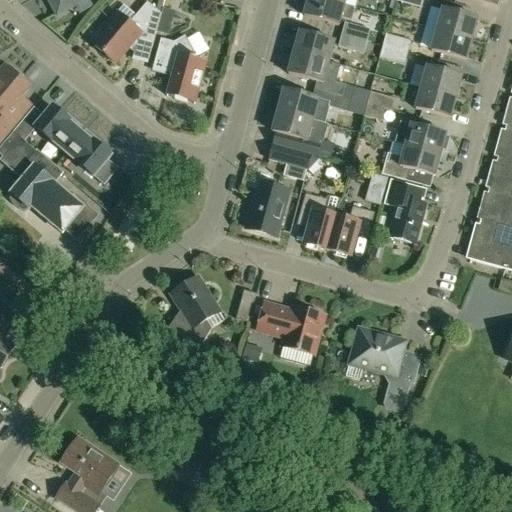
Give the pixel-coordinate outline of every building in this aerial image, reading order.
[(48,0),(57,15),(73,7),(69,0),(48,0)] [(159,0),(156,11),(161,15),(165,0),(159,0)] [(356,9),(344,6),(323,0),(308,0),(308,2),(304,3),(301,13),(304,15),(304,17),(338,27),(341,19),(352,22),(356,9)] [(422,0),(395,0),(395,2),(420,8),(422,0)] [(156,32),(161,17),(161,15),(156,11),(147,3),(129,24),(117,13),(91,44),(115,65),(136,40),(141,44),(152,47),(156,32)] [(437,31),(472,41),(478,19),(443,10),(437,31)] [(161,17),(156,32),(168,35),(172,20),(161,17)] [(370,31),(361,29),(345,24),(342,36),(367,43),(370,31)] [(466,62),(472,41),(437,31),(431,52),(466,62)] [(299,33),(294,54),(328,64),(334,43),(299,33)] [(383,47),(408,54),(411,42),(386,35),(383,47)] [(363,55),(367,43),(342,36),(339,48),(363,55)] [(161,40),(153,69),(169,73),(172,78),(167,97),(195,105),(206,63),(198,61),(185,37),(174,43),(161,40)] [(404,66),(408,54),(383,47),(379,59),(404,66)] [(294,54),(288,75),(316,83),(323,85),(320,93),(342,99),(345,87),(345,86),(336,83),(341,67),(328,64),(294,54)] [(427,68),(426,70),(415,66),(409,86),(421,89),(456,98),(462,77),(427,68)] [(0,142),(3,139),(20,119),(30,107),(24,102),(20,98),(28,88),(20,81),(23,78),(10,67),(7,70),(5,69),(0,74),(0,142)] [(370,93),(354,89),(351,101),(367,105),(370,93)] [(450,120),(456,98),(421,89),(415,110),(450,120)] [(284,91),(278,112),(313,121),(315,111),(327,114),(328,109),(347,114),(347,113),(351,101),(342,99),(320,93),(318,100),(312,99),(284,91)] [(376,108),(385,110),(392,112),(395,100),(370,93),(367,105),(376,108)] [(381,122),(385,110),(376,108),(367,105),(363,117),(381,122)] [(31,112),(13,133),(20,139),(24,142),(36,129),(64,153),(81,134),(79,132),(82,128),(68,116),(65,119),(52,108),(44,117),(34,109),(31,112)] [(272,118),(269,128),(273,130),(272,133),(297,140),(293,151),(311,156),(318,158),(323,137),(309,134),(313,121),(278,112),(276,118),(272,118)] [(446,135),(411,126),(401,123),(396,144),(405,147),(440,156),(442,150),(446,151),(449,138),(445,137),(446,135)] [(511,128),(506,127),(501,146),(511,149),(511,150),(509,161),(509,162),(511,162),(511,128)] [(81,134),(64,153),(104,187),(118,170),(108,161),(111,158),(98,147),(100,144),(86,132),(83,135),(81,134)] [(13,133),(0,148),(0,157),(2,159),(0,161),(22,181),(10,195),(11,196),(10,200),(12,205),(19,210),(24,212),(28,210),(29,211),(33,207),(39,213),(38,214),(50,225),(62,235),(67,229),(87,206),(74,195),(71,199),(54,185),(63,174),(37,151),(36,152),(24,142),(20,139),(13,133)] [(273,146),(269,161),(286,166),(307,172),(311,156),(293,151),(273,146)] [(434,178),(440,156),(405,147),(402,159),(388,155),(382,176),(406,182),(410,171),(434,178)] [(511,162),(509,162),(509,161),(498,158),(492,178),(504,181),(500,193),(511,196),(511,162)] [(416,246),(417,241),(426,206),(412,202),(415,189),(391,182),(385,205),(397,208),(389,239),(416,246)] [(252,208),(246,230),(277,238),(289,193),(261,186),(254,209),(252,208)] [(511,196),(500,193),(489,189),(484,209),(487,210),(483,222),(492,224),(511,229),(511,196)] [(327,197),(326,201),(305,195),(298,219),(310,222),(304,246),(327,252),(336,218),(341,201),(327,197)] [(350,258),(355,241),(356,235),(368,238),(374,214),(353,208),(349,221),(336,218),(327,252),(350,258)] [(378,226),(384,227),(386,219),(380,217),(378,226)] [(483,222),(481,221),(475,241),(469,261),(504,270),(511,272),(511,229),(492,224),(483,222)] [(219,314),(198,279),(171,295),(181,311),(163,338),(193,358),(212,330),(206,322),(219,314)] [(511,294),(511,284),(501,281),(498,291),(511,295),(511,294)] [(236,320),(248,324),(256,295),(244,292),(236,320)] [(265,305),(257,332),(284,340),(282,348),(284,348),(281,360),(309,367),(312,356),(314,356),(324,318),(320,317),(319,312),(310,310),(307,313),(293,309),(292,313),(265,305)] [(359,382),(363,370),(387,376),(386,377),(390,384),(391,384),(385,405),(388,409),(397,412),(401,410),(409,382),(412,383),(419,359),(403,355),(407,343),(359,330),(349,366),(346,378),(359,382)] [(0,369),(3,369),(7,362),(6,358),(14,347),(0,337),(0,369)] [(258,348),(246,345),(242,359),(254,362),(258,348)] [(95,511),(106,496),(101,493),(118,466),(78,439),(61,465),(76,475),(74,478),(76,479),(70,488),(66,485),(64,487),(61,488),(57,494),(58,497),(56,499),(75,511),(95,511)] [(225,495),(227,493),(237,478),(208,459),(196,476),(225,495)]
